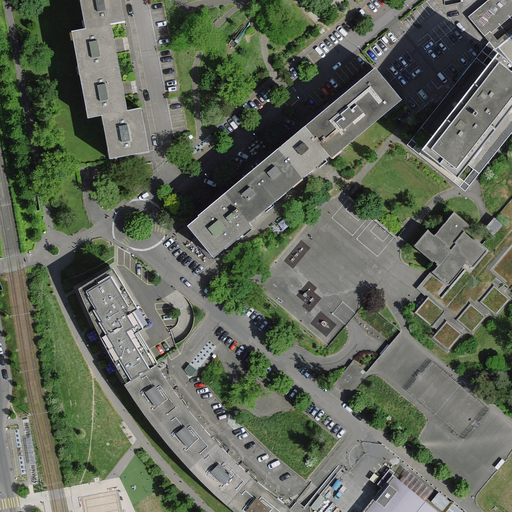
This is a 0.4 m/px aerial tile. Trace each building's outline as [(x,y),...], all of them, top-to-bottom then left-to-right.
[(121,0),(80,0),(86,30),(111,25),(125,23),(121,0)] [(511,14),(511,0),(492,0),(471,17),(487,36),(511,14)] [(111,25),(86,30),(72,32),(80,75),(120,68),(111,25)] [(511,36),(511,26),(497,39),(502,45),(511,36)] [(511,63),(511,36),(502,45),(499,47),(511,63)] [(511,65),(499,55),(489,67),(470,91),(461,102),(495,129),(503,118),(508,111),(510,112),(511,109),(511,65)] [(470,91),(489,67),(482,62),(463,86),(470,91)] [(120,68),(80,75),(88,119),(102,116),(128,111),(120,68)] [(376,68),(337,100),(363,132),(388,112),(402,100),(376,68)] [(332,159),(363,132),(337,100),(306,127),(330,156),(332,159)] [(486,140),(495,129),(461,102),(452,113),(433,137),(423,150),(458,177),(468,165),(482,147),(481,146),(486,140)] [(433,137),(452,113),(445,107),(426,131),(433,137)] [(128,111),(102,116),(111,159),(150,152),(142,109),(128,111)] [(511,123),(511,109),(510,112),(508,111),(503,118),(511,124),(511,123)] [(475,170),(473,168),(459,186),(464,190),(511,130),(511,123),(511,124),(503,118),(495,129),(486,140),(494,146),(475,170)] [(330,156),(306,127),(278,149),(303,178),(330,156)] [(494,146),(486,140),(481,146),(482,147),(468,165),(473,168),(475,170),(494,146)] [(303,178),(278,149),(252,171),(276,201),(303,178)] [(276,201),(252,171),(225,193),(250,223),(276,201)] [(250,223),(225,193),(198,216),(199,216),(188,226),(214,257),(225,248),(226,249),(252,226),(250,223)] [(465,232),(471,225),(455,212),(435,235),(429,230),(415,246),(438,266),(433,272),(449,285),(463,268),(465,269),(437,302),(435,300),(435,301),(428,296),(415,312),(438,332),(432,338),(449,352),(465,333),(464,332),(466,329),(472,334),(489,315),(488,314),(490,311),(496,316),(511,298),(501,289),(505,285),(511,290),(511,289),(511,198),(495,218),(511,232),(507,237),(497,228),(492,234),(482,244),(476,238),(474,240),(465,232)] [(511,232),(495,218),(493,217),(492,217),(489,222),(484,227),(492,234),(497,228),(507,237),(511,232)] [(113,267),(79,288),(101,337),(116,327),(113,323),(133,311),(138,308),(113,267)] [(449,285),(433,272),(431,270),(417,287),(428,296),(435,301),(435,300),(437,302),(465,269),(463,268),(449,285)] [(143,328),(133,311),(113,323),(116,327),(101,337),(110,353),(127,382),(155,365),(158,362),(139,331),(143,328)] [(168,385),(155,365),(127,382),(140,402),(158,425),(184,405),(168,385)] [(200,426),(184,405),(158,425),(174,445),(192,465),(215,442),(200,426)] [(235,462),(215,442),(192,465),(208,482),(229,501),(251,476),(235,462)] [(378,483),(383,487),(393,475),(395,472),(390,468),(378,483)] [(362,511),(439,511),(393,475),(383,487),(362,511)] [(288,511),(290,509),(251,476),(229,501),(242,511),(288,511)]
